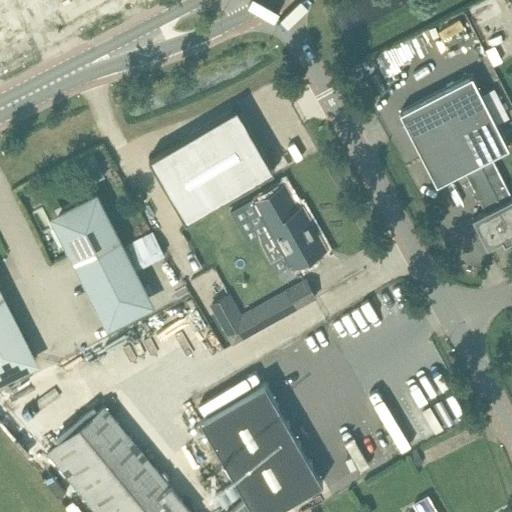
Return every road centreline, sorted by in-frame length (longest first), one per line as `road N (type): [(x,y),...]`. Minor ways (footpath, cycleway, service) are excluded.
road 1 (tertiary): [(451,319),(276,0)]
road 2 (tertiary): [(100,63),(170,48),(273,0)]
road 3 (tertiary): [(511,432),(451,319)]
